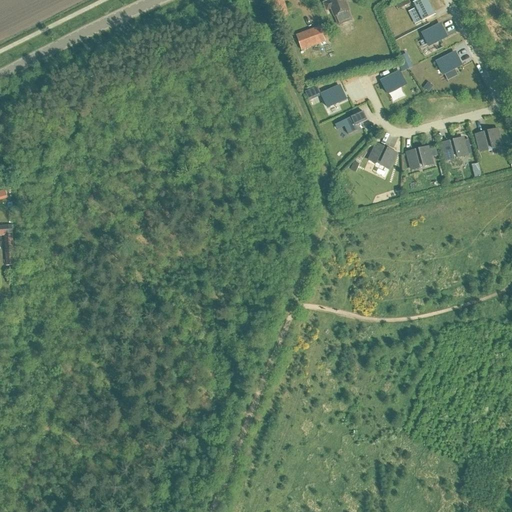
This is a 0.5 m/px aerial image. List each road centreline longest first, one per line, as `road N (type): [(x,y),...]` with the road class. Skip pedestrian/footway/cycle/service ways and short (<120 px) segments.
road 1 (track): [(293,305),(395,320),(511,288)]
road 2 (track): [(212,511),(293,305)]
road 3 (tertiary): [(0,76),(156,0)]
road 4 (track): [(323,225),(318,153),(281,62)]
